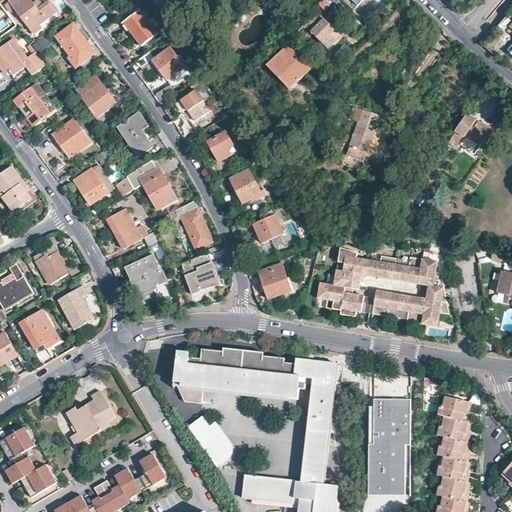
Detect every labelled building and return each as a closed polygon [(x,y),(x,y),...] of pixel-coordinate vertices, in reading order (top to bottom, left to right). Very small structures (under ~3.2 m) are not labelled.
[(38,8),(33,2),(31,0),(10,0),(8,1),(29,29),(38,22),(40,25),(57,11),(48,0),(47,0),(43,4),(38,8)] [(39,0),(35,0),(33,2),(38,8),(43,4),(39,0)] [(205,0),(201,4),(205,9),(213,0),(205,0)] [(364,0),(323,0),(332,8),(340,0),(342,0),(353,11),(364,0)] [(140,9),(124,21),(142,45),(158,33),(140,9)] [(318,12),(300,32),(306,38),(311,32),(328,48),(342,34),(318,12)] [(38,22),(29,29),(33,34),(42,27),(40,25),(38,22)] [(73,23),(55,36),(70,56),(68,57),(76,67),(96,52),(73,23)] [(33,74),(46,64),(35,51),(28,56),(13,37),(0,46),(0,64),(6,73),(9,71),(13,75),(25,65),(33,74)] [(40,53),(49,46),(43,38),(34,45),(40,53)] [(227,42),(219,44),(220,46),(222,51),(228,58),(230,60),(238,65),(240,57),(236,54),(232,50),(227,42)] [(185,66),(170,46),(153,59),(167,80),(168,79),(172,84),(193,69),(189,63),(185,66)] [(287,46),(269,64),(291,88),(310,69),(287,46)] [(95,75),(76,90),(96,116),(115,102),(95,75)] [(36,82),(14,100),(34,125),(56,108),(36,82)] [(156,94),(160,101),(170,94),(167,88),(156,94)] [(196,90),(181,100),(193,116),(210,104),(205,98),(203,99),(196,90)] [(342,97),(338,92),(326,104),(331,109),(342,97)] [(351,144),(347,155),(366,161),(382,115),(354,105),(350,117),(360,120),(355,135),(349,132),(346,142),(351,144)] [(83,114),(80,110),(74,114),(77,118),(83,114)] [(138,112),(118,126),(139,156),(152,147),(141,131),(149,125),(138,112)] [(493,131),(468,113),(456,131),(464,137),(466,136),(478,145),(486,133),(490,136),(493,131)] [(73,118),(52,134),(70,158),(92,142),(73,118)] [(225,132),(208,141),(220,161),(236,151),(225,132)] [(177,199),(160,167),(157,168),(152,160),(127,176),(128,178),(135,190),(143,185),(157,210),(177,199)] [(100,164),(75,180),(90,203),(115,187),(100,164)] [(21,184),(24,182),(11,165),(0,173),(0,193),(13,211),(31,197),(26,192),(21,184)] [(249,170),(231,179),(242,202),(252,197),(253,200),(265,194),(259,180),(255,183),(249,170)] [(135,190),(128,178),(119,184),(127,195),(135,190)] [(30,190),(24,182),(21,184),(26,192),(30,190)] [(214,242),(195,201),(177,209),(169,213),(174,223),(181,219),(196,250),(214,242)] [(126,209),(108,219),(124,249),(144,238),(148,246),(161,240),(156,232),(148,236),(140,219),(133,223),(126,209)] [(275,215),(254,224),(261,243),(284,234),(275,215)] [(43,250),(33,256),(36,260),(36,261),(50,284),(68,273),(59,259),(61,258),(53,245),(45,250),(43,250)] [(356,309),(361,310),(363,294),(352,292),(343,290),(344,285),(353,287),(358,288),(361,272),(379,276),(380,273),(392,275),(392,278),(404,280),(405,277),(417,279),(416,282),(428,284),(443,287),(441,271),(435,270),(437,260),(431,259),(421,258),(410,255),(408,265),(395,263),(396,257),(381,254),(380,260),(370,258),(356,256),(357,251),(340,245),(337,260),(344,261),(342,269),(336,268),(335,273),(333,283),(326,281),(320,280),(317,296),(327,298),(325,306),(340,309),(340,313),(355,316),(356,309)] [(423,250),(421,258),(431,259),(433,252),(423,250)] [(154,254),(125,267),(139,296),(154,289),(153,288),(166,281),(154,254)] [(205,254),(180,264),(185,276),(198,271),(197,268),(213,262),(211,257),(207,259),(205,254)] [(230,267),(227,258),(213,264),(217,272),(230,267)] [(217,272),(213,264),(213,262),(197,268),(198,271),(185,276),(193,295),(202,291),(201,289),(220,281),(217,272)] [(2,282),(0,282),(0,301),(5,310),(34,293),(17,263),(9,267),(13,273),(15,277),(4,284),(2,282)] [(282,263),(259,272),(268,299),(291,291),(282,263)] [(328,271),(326,281),(333,283),(335,273),(328,271)] [(511,272),(502,271),(497,292),(511,295),(511,272)] [(15,277),(13,273),(1,280),(2,282),(4,284),(15,277)] [(428,284),(425,298),(432,299),(433,292),(445,294),(443,287),(428,284)] [(83,285),(58,300),(75,329),(94,317),(82,298),(88,294),(83,285)] [(436,326),(438,312),(448,314),(445,294),(433,292),(432,299),(425,298),(416,296),(412,298),(409,298),(410,295),(392,292),(391,294),(388,294),(386,291),(376,289),(372,312),(385,314),(386,307),(397,308),(408,310),(406,318),(406,320),(421,323),(436,326)] [(372,295),(363,294),(361,310),(369,312),(372,295)] [(315,304),(325,306),(327,298),(317,296),(315,304)] [(386,307),(385,314),(395,316),(397,308),(386,307)] [(408,310),(397,308),(395,316),(406,318),(408,310)] [(42,309),(20,322),(36,350),(44,345),(46,348),(61,340),(42,309)] [(448,314),(438,312),(437,319),(449,322),(448,314)] [(0,333),(0,365),(9,361),(18,355),(5,331),(0,333)] [(296,377),(297,364),(285,363),(285,358),(264,357),(264,353),(225,348),(224,352),(202,349),(202,358),(189,357),(188,364),(296,377)] [(324,485),(337,365),(316,362),(297,360),(297,364),(296,377),(188,364),(189,357),(190,353),(178,352),(178,351),(177,351),(173,389),(174,389),(174,386),(178,387),(185,401),(203,403),(204,390),(298,400),(300,378),(314,379),(302,482),(246,475),(244,498),(298,504),(296,511),(337,511),(338,504),(336,504),(338,486),(324,485)] [(316,362),(311,353),(297,360),(316,362)] [(9,361),(0,365),(0,374),(0,375),(10,369),(8,367),(11,365),(9,361)] [(349,399),(350,389),(341,389),(341,393),(337,393),(336,423),(348,423),(348,413),(348,404),(349,399)] [(66,411),(78,432),(82,430),(87,438),(108,426),(105,423),(116,417),(100,391),(90,396),(93,400),(82,407),(77,410),(75,406),(66,411)] [(440,405),(438,415),(444,416),(468,421),(470,414),(466,413),(467,409),(469,409),(471,402),(444,396),(443,405),(440,405)] [(410,400),(376,399),(374,494),(408,495),(410,400)] [(232,440),(214,414),(206,420),(203,417),(189,427),(202,446),(214,464),(217,468),(228,461),(229,460),(231,458),(232,457),(233,454),(234,452),(234,449),(234,446),(234,444),(233,442),(232,440)] [(470,422),(468,421),(444,416),(443,425),(440,425),(438,435),(444,436),(468,441),(470,433),(465,433),(467,429),(469,429),(470,422)] [(37,470),(30,457),(26,459),(22,453),(36,445),(26,427),(2,441),(0,438),(0,442),(14,466),(6,470),(14,483),(22,479),(32,497),(58,483),(47,464),(37,470)] [(82,430),(78,432),(71,436),(76,444),(87,438),(82,430)] [(470,442),(468,441),(444,436),(442,446),(440,445),(438,454),(443,456),(468,461),(469,452),(465,452),(466,448),(469,449),(470,442)] [(115,511),(131,503),(129,500),(167,478),(154,454),(140,462),(147,474),(135,480),(128,469),(115,476),(121,485),(113,490),(108,481),(95,488),(100,497),(92,502),(94,504),(88,507),(82,496),(55,511),(115,511)] [(469,461),(468,461),(443,456),(442,465),(438,464),(437,474),(443,476),(468,481),(470,472),(465,472),(466,468),(468,468),(469,461)] [(508,482),(511,485),(511,462),(501,473),(507,479),(509,477),(511,479),(508,482)] [(67,469),(62,472),(68,482),(73,479),(67,469)] [(470,481),(468,481),(443,476),(441,484),(439,484),(437,494),(443,496),(467,501),(469,493),(465,492),(466,488),(468,488),(470,481)] [(468,501),(467,501),(443,496),(441,505),(439,504),(436,511),(467,511),(464,511),(465,508),(467,508),(468,501)]
